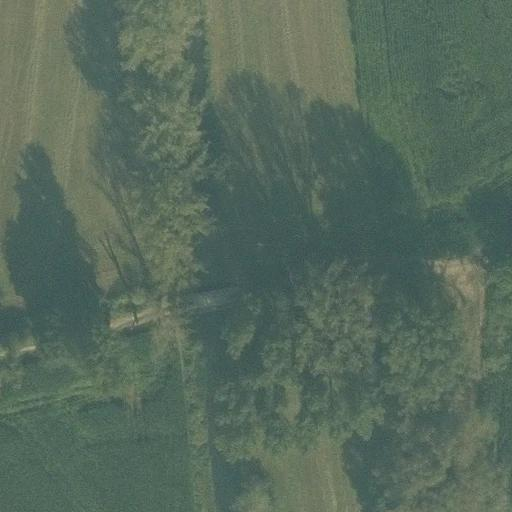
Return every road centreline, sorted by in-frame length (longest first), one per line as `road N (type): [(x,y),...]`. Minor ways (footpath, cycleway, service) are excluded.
road 1 (track): [(240,294),(0,355)]
road 2 (track): [(458,265),(350,258),(240,294)]
